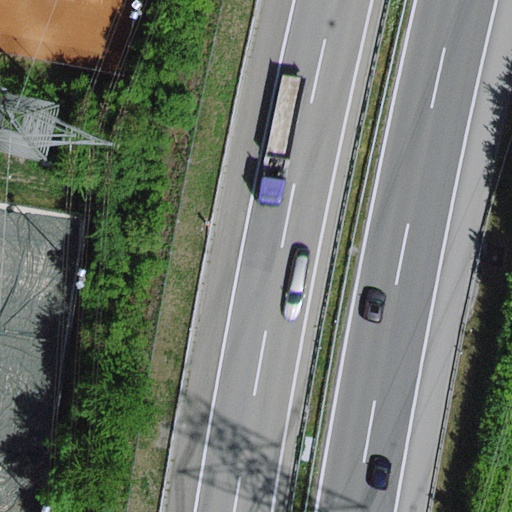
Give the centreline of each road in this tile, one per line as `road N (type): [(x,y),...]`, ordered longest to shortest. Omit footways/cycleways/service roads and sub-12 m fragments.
road 1 (motorway): [(370,511),(475,0)]
road 2 (motorway): [(330,0),(238,511)]
